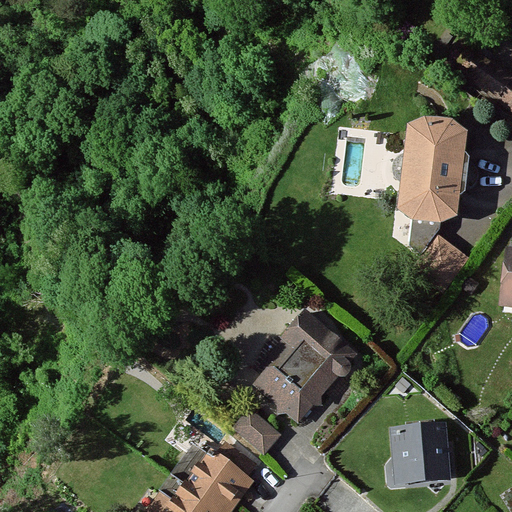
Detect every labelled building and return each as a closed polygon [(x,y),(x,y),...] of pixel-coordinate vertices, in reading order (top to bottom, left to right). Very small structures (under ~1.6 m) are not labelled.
[(511,73),(466,42),(449,68),(511,111),(511,73)] [(406,129),(397,211),(413,225),(439,227),(457,220),(466,136),(451,125),(424,121),(406,129)] [(435,234),(410,269),(441,292),(466,257),(435,234)] [(511,252),(503,251),(498,309),(511,310),(511,252)] [(468,278),(461,288),(471,295),(478,285),(468,278)] [(293,345),(256,385),(298,419),(338,374),(342,374),(346,373),(348,369),(349,365),(347,362),(356,353),(305,313),(282,337),(293,345)] [(249,410),(234,428),(265,453),(279,435),(249,410)] [(445,423),(388,426),(391,486),(448,483),(445,423)] [(211,451),(165,511),(229,511),(252,481),(211,451)]
